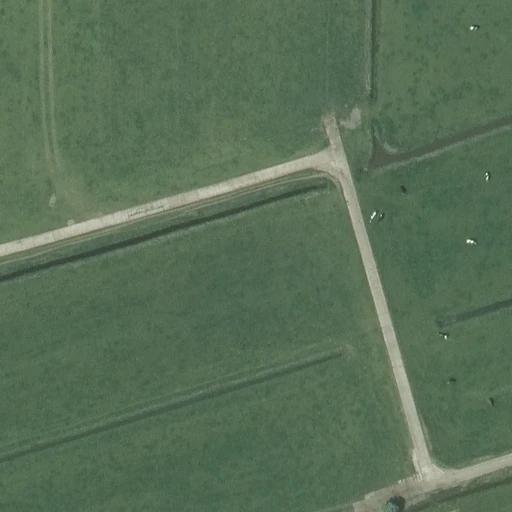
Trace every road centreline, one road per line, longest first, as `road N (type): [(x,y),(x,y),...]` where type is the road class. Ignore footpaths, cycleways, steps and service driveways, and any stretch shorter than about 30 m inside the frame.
road 1 (track): [(430,483),(329,121)]
road 2 (track): [(338,153),(0,251)]
road 3 (track): [(511,457),(377,499),(371,511)]
